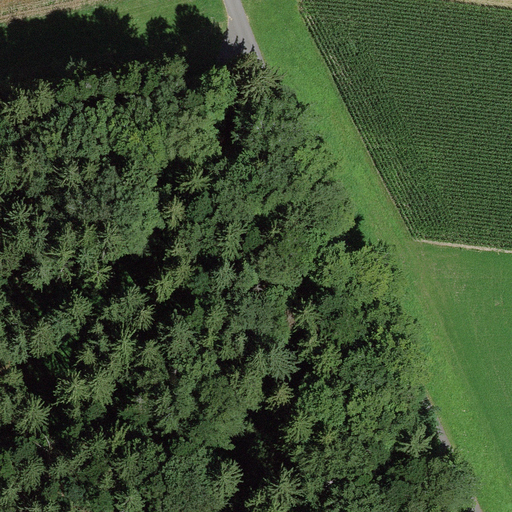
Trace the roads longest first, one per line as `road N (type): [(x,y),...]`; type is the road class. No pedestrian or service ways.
road 1 (unclassified): [(469,511),(231,0)]
road 2 (track): [(291,511),(294,400),(217,111),(238,17)]
